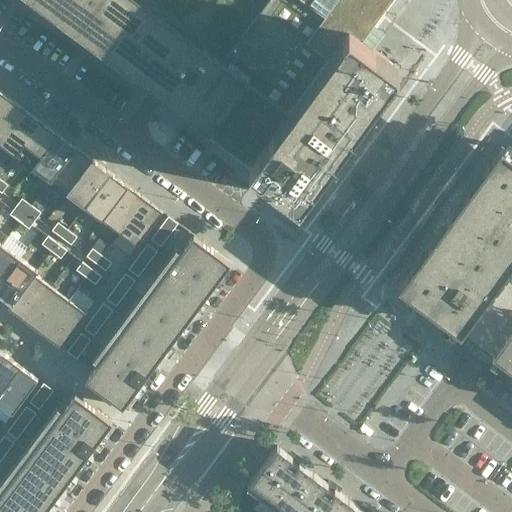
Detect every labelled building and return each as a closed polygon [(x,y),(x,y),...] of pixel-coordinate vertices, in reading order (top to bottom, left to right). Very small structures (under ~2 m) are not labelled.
[(31,0),(55,18),(60,12),(80,27),(76,33),(99,51),(104,45),(124,60),(120,66),(144,84),(149,78),(162,88),(168,93),(163,99),(166,101),(169,97),(180,105),(177,109),(235,153),(240,146),(255,157),(250,164),(277,184),(284,176),(293,183),(287,191),(300,201),(343,143),(342,143),(401,68),(364,37),(393,0),(31,0)] [(6,95),(0,103),(0,139),(24,108),(6,95)] [(24,108),(0,139),(0,143),(15,155),(41,121),(24,108)] [(41,121),(15,155),(33,168),(58,134),(41,121)] [(58,134),(33,168),(50,181),(76,146),(58,134)] [(76,146),(50,181),(67,194),(93,159),(76,146)] [(111,172),(93,159),(67,194),(84,207),(111,172)] [(511,183),(500,174),(490,167),(491,165),(489,163),(488,163),(486,166),(488,167),(477,181),(475,184),(471,189),(470,188),(467,191),(469,192),(459,206),(453,214),(451,213),(449,216),(450,217),(440,231),(434,239),(432,238),(430,241),(432,242),(421,256),(415,264),(414,263),(411,266),(413,267),(402,281),(401,280),(398,283),(402,285),(403,284),(414,292),(425,300),(423,302),(461,330),(461,329),(477,342),(493,353),(492,354),(494,356),(495,355),(502,360),(501,361),(503,363),(504,362),(509,365),(508,366),(511,368),(511,367),(511,183)] [(111,172),(84,207),(102,220),(128,185),(111,172)] [(128,185),(102,220),(119,233),(145,198),(128,185)] [(22,198),(16,206),(25,214),(31,206),(22,198)] [(145,198),(119,233),(137,246),(163,212),(145,198)] [(16,206),(10,214),(20,221),(25,214),(16,206)] [(31,206),(25,214),(35,221),(41,213),(31,206)] [(25,214),(20,221),(29,229),(35,221),(25,214)] [(168,216),(162,224),(172,231),(178,224),(168,216)] [(58,222),(52,230),(61,238),(67,230),(58,222)] [(162,224),(157,232),(166,239),(172,231),(162,224)] [(67,230),(61,238),(71,245),(77,237),(67,230)] [(157,232),(151,239),(161,246),(166,239),(157,232)] [(231,263),(194,235),(86,379),(123,407),(231,263)] [(51,251),(57,243),(48,236),(42,244),(51,251)] [(57,243),(51,251),(61,258),(67,250),(57,243)] [(0,283),(20,257),(3,244),(0,247),(0,283)] [(148,244),(143,250),(152,258),(157,251),(148,244)] [(92,248),(86,256),(96,263),(102,255),(92,248)] [(143,250),(138,257),(148,264),(152,258),(143,250)] [(102,255),(96,263),(106,271),(112,263),(102,255)] [(37,270),(20,257),(0,283),(0,295),(10,304),(8,308),(9,308),(37,270)] [(133,263),(143,270),(148,264),(138,257),(133,263)] [(76,270),(86,277),(92,269),(82,262),(76,270)] [(133,263),(128,269),(138,277),(143,270),(133,263)] [(92,269),(86,277),(95,284),(101,276),(92,269)] [(37,270),(9,308),(26,321),(52,287),(35,274),(38,271),(37,270)] [(125,273),(121,280),(131,287),(135,281),(125,273)] [(121,280),(116,286),(126,294),(131,287),(121,280)] [(116,286),(111,293),(121,300),(126,294),(116,286)] [(52,287),(26,321),(43,334),(69,300),(52,287)] [(116,306),(121,300),(111,293),(106,299),(116,306)] [(69,300),(43,334),(61,348),(87,313),(69,300)] [(103,303),(99,309),(108,317),(113,310),(103,303)] [(94,316),(103,323),(108,317),(99,309),(94,316)] [(89,322),(99,330),(103,323),(94,316),(89,322)] [(84,329),(94,336),(99,330),(89,322),(84,329)] [(76,339),(86,346),(91,340),(81,333),(76,339)] [(72,345),(81,353),(86,346),(76,339),(72,345)] [(72,345),(67,352),(77,359),(81,353),(72,345)] [(3,352),(0,355),(0,391),(20,365),(3,352)] [(0,391),(0,403),(12,413),(38,379),(20,365),(0,391)] [(53,390),(44,383),(39,389),(49,397),(53,390)] [(49,397),(39,389),(34,396),(44,403),(49,397)] [(75,393),(69,402),(0,494),(0,511),(44,511),(112,421),(75,393)] [(44,403),(34,396),(29,402),(39,409),(44,403)] [(36,413),(26,406),(22,413),(31,420),(36,413)] [(31,420),(22,413),(17,419),(26,426),(31,420)] [(26,426),(17,419),(12,425),(22,433),(26,426)] [(22,433),(12,425),(7,432),(17,439),(22,433)] [(14,443),(4,436),(0,441),(0,442),(9,449),(14,443)] [(9,449),(0,442),(0,451),(5,455),(9,449)] [(287,509),(314,473),(300,463),(302,461),(293,454),(291,457),(277,446),(247,486),(262,498),(266,493),(287,509)] [(370,511),(364,507),(362,510),(336,490),(338,488),(329,481),(327,483),(314,473),(287,509),(290,511),(370,511)]
